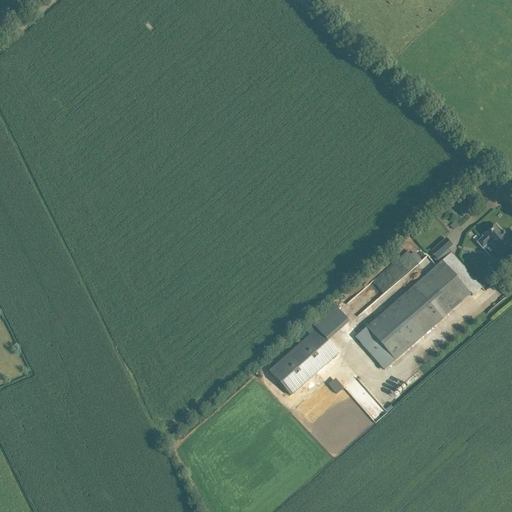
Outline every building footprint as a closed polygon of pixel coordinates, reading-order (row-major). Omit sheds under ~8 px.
[(459,212),(463,217),(469,212),(465,207),(459,212)] [(484,237),(477,243),(483,249),(489,243),(500,255),(511,245),(511,243),(507,237),(507,236),(503,232),(502,232),(496,225),(483,236),(484,237)] [(395,303),(354,339),(383,372),(471,295),(442,262),(451,253),(448,250),(452,246),(446,239),(431,252),(440,263),(416,284),(395,303)] [(451,253),(442,262),(471,295),(472,296),(482,287),(452,253),(451,253)] [(318,331),(270,373),(292,398),(339,356),(331,346),(318,331)] [(335,394),(341,388),(333,380),(327,385),(335,394)]
